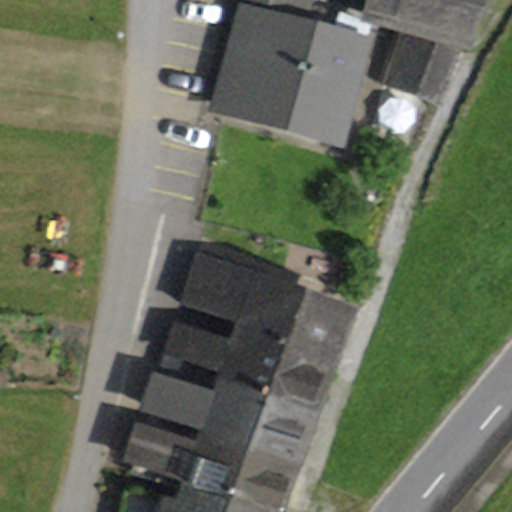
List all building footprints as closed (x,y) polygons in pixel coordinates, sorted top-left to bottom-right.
[(244,13),(218,107),(293,128),(318,37),(309,34),(318,11),(298,4),(286,0),(260,0),(256,17),(244,13)] [(260,0),(286,0),(298,4),(298,0),(247,0),(244,13),(256,17),(260,0)] [(374,0),(370,16),(461,44),(473,0),(374,0)] [(336,141),(368,28),(318,11),(309,34),(318,37),(293,128),(336,141)] [(394,85),(393,89),(436,104),(454,58),(397,36),(380,79),(394,85)] [(329,374),(349,319),(198,264),(184,307),(243,328),(239,340),(329,374)] [(165,371),(221,391),(311,425),(329,374),(239,340),(235,351),(178,331),(165,371)] [(203,443),(293,475),(311,425),(221,391),(165,371),(153,409),(207,430),(203,443)] [(190,480),(186,494),(237,511),(279,511),(293,475),(203,443),(198,457),(144,439),(137,464),(190,480)] [(237,511),(186,494),(181,509),(129,494),(123,511),(237,511)]
